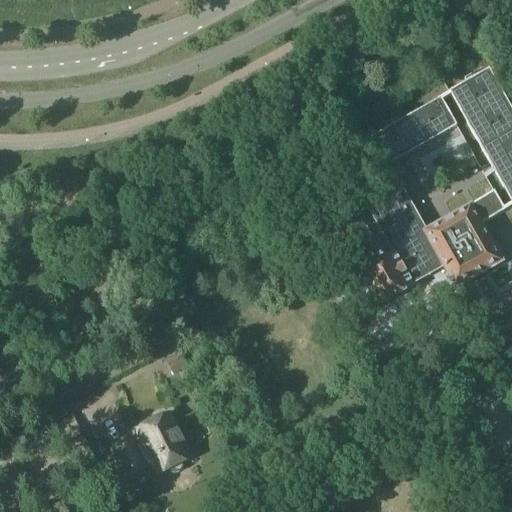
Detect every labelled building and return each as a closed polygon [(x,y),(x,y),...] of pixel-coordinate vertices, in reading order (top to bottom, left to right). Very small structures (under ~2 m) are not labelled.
[(511,111),(489,72),(450,94),(511,203),(511,111)] [(441,99),(368,141),(385,169),(457,128),(441,99)] [(395,177),(361,196),(393,252),(383,258),(384,261),(360,274),(379,308),(414,288),(413,285),(444,267),(456,289),(502,263),(481,226),(505,212),(495,193),(426,232),(395,177)] [(181,354),(168,360),(176,376),(188,369),(181,354)] [(168,419),(167,418),(139,433),(142,440),(135,444),(134,442),(114,452),(127,479),(148,468),(147,467),(154,463),(161,475),(168,472),(171,475),(175,476),(178,475),(181,472),(183,468),(182,464),(189,461),(182,446),(185,445),(178,431),(175,433),(168,419)]
